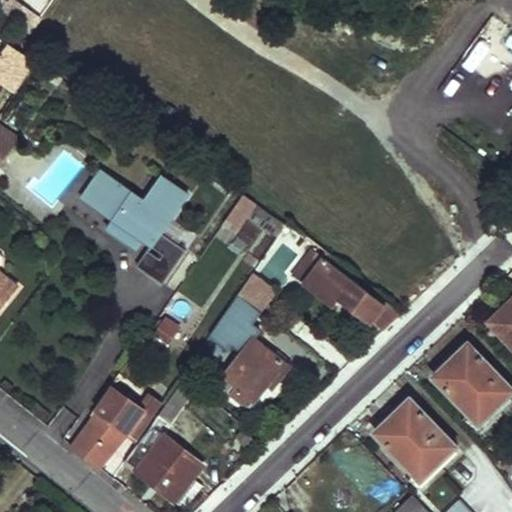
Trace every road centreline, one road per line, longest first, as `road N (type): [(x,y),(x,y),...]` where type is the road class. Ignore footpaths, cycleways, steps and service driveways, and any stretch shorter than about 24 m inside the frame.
road 1 (residential): [(479,270),(222,511)]
road 2 (track): [(478,0),(367,119)]
road 3 (residential): [(0,417),(119,511)]
